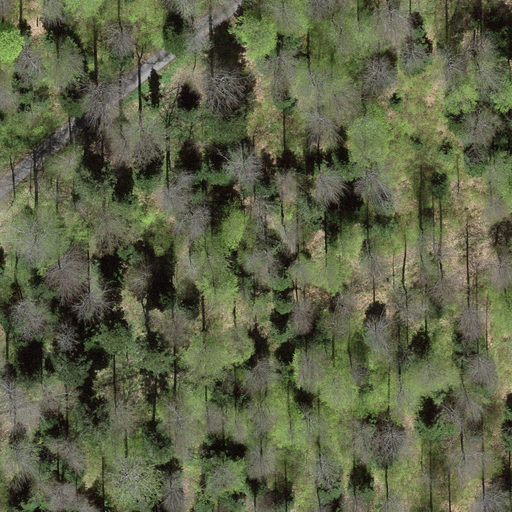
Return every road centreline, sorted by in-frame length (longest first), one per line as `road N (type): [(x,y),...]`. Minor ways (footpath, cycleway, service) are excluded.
road 1 (track): [(0,405),(148,368),(511,219)]
road 2 (unclassified): [(230,0),(0,192)]
